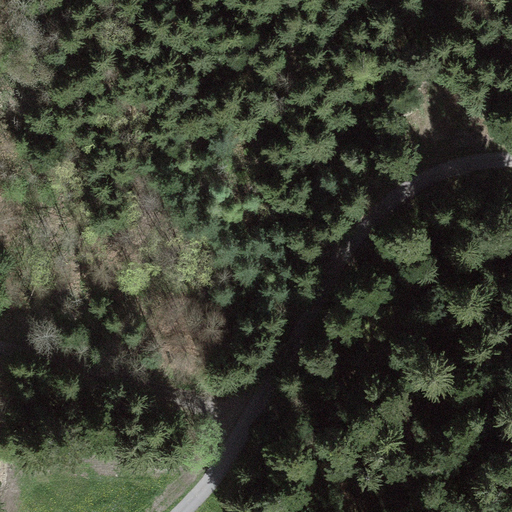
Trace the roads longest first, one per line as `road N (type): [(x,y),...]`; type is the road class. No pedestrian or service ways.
road 1 (unclassified): [(180,511),(256,421),(341,250),(378,208),(458,161),(511,155)]
road 2 (track): [(0,349),(256,421)]
